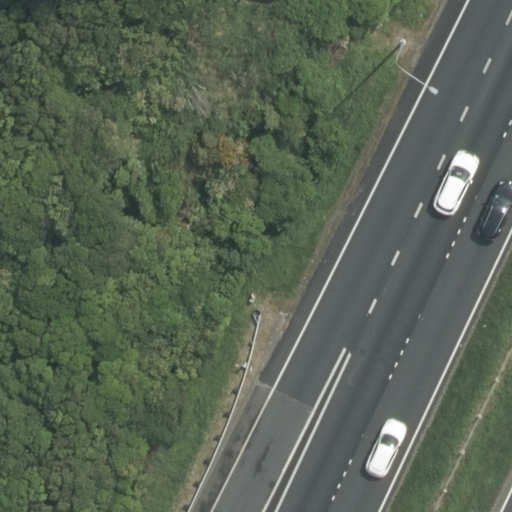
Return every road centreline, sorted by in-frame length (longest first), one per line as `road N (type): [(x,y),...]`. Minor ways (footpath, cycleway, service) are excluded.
road 1 (motorway): [(375,346),(511,63)]
road 2 (motorway): [(231,511),(243,489),(375,346)]
road 3 (motorway): [(324,511),(375,346)]
